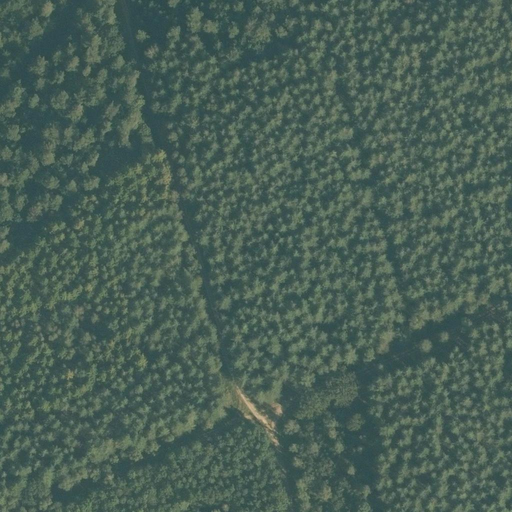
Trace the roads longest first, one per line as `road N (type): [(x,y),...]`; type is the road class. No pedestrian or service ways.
road 1 (track): [(265,418),(240,394),(190,263),(114,0)]
road 2 (track): [(265,418),(9,511)]
road 3 (track): [(511,305),(265,418)]
road 4 (track): [(426,344),(361,131)]
